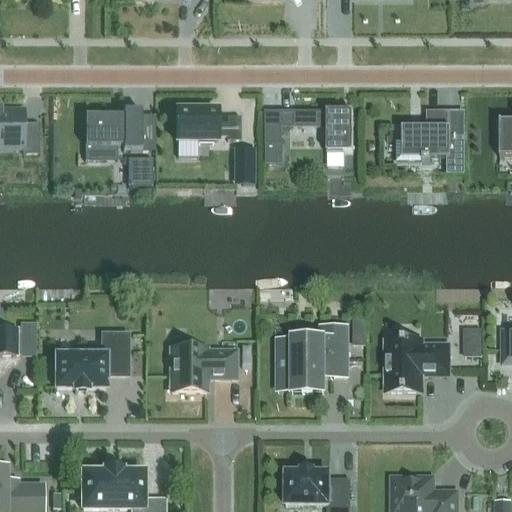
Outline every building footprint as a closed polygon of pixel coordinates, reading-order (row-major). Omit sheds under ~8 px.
[(0,114),(0,151),(23,151),(23,142),(23,114),(0,114)] [(217,114),(175,114),(175,144),(200,144),(200,148),(213,148),(213,144),(217,144),(217,140),(226,140),(226,144),(240,144),(240,120),(226,120),(226,126),(217,126),(217,114)] [(352,156),(352,114),(281,114),(281,131),(326,131),(326,156),(352,156)] [(430,163),(450,162),(450,114),(426,114),(426,131),(402,131),(402,163),(422,163),(422,166),(430,166),(430,163)] [(84,150),(84,164),(105,164),(105,150),(117,150),(122,150),(122,155),(141,155),(141,115),(122,115),(122,119),(84,119),(84,150)] [(511,124),(500,124),(500,160),(511,160),(511,124)] [(23,151),(23,156),(37,156),(37,142),(23,142),(23,151)] [(281,146),(265,146),(265,166),(281,166),(281,146)] [(235,151),(235,172),(242,172),(242,188),(256,188),(256,151),(235,151)] [(128,189),(128,191),(153,191),(153,189),(153,163),(128,163),(128,189)] [(321,342),(292,342),(292,358),(278,358),(278,380),(292,380),(292,397),(323,396),(323,380),(346,380),(346,331),(321,332),(321,342)] [(0,359),(16,359),(16,332),(0,332),(0,359)] [(103,361),(78,361),(56,361),(56,393),(74,393),(74,396),(86,396),(86,393),(105,393),(105,378),(126,378),(126,340),(103,339),(103,361)] [(447,350),(421,350),(420,345),(386,345),(386,396),(421,396),(421,378),(447,378),(447,350)] [(464,349),(464,360),(481,360),(481,349),(464,349)] [(205,396),(205,384),(236,384),(236,355),(205,355),(205,352),(171,352),(171,396),(205,396)] [(0,472),(0,511),(42,511),(42,490),(13,490),(13,491),(5,491),(5,473),(0,472)] [(82,477),(82,511),(164,511),(165,503),(142,503),(142,477),(121,477),(121,473),(104,473),(104,477),(82,477)] [(349,511),(350,483),(329,483),(329,477),(286,477),(285,509),(327,510),(327,511),(349,511)] [(456,511),(456,497),(432,497),(432,483),(406,483),(406,481),(390,481),(390,497),(392,497),(392,511),(456,511)] [(53,497),(52,511),(62,511),(62,497),(53,497)] [(493,503),(493,511),(510,511),(511,503),(493,503)]
